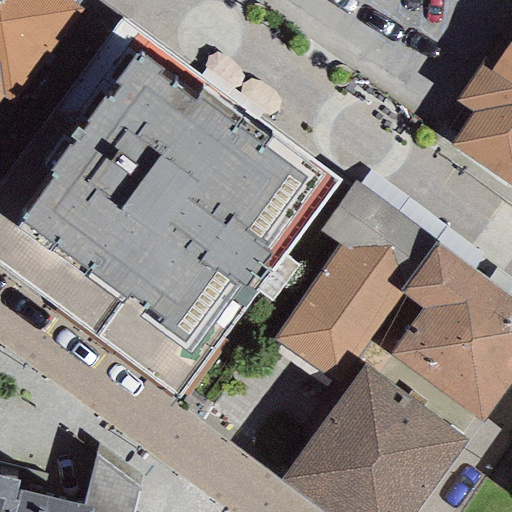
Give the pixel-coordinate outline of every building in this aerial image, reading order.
[(0,0),(0,66),(9,74),(57,6),(48,0),(0,0)] [(178,394),(339,175),(319,161),(216,85),(154,40),(120,15),(0,181),(0,262),(29,284),(48,297),(178,394)] [(511,31),(469,95),(487,107),(466,138),(511,169),(511,31)] [(0,122),(16,101),(0,89),(0,122)] [(412,285),(439,249),(354,186),(326,223),(353,242),(285,336),(306,350),(335,371),(401,277),(412,285)] [(439,249),(412,285),(435,302),(402,347),(479,403),(511,359),(511,302),(481,279),(439,249)] [(346,511),(400,511),(456,436),(429,416),(366,370),(292,472),(343,509),(346,511)] [(130,511),(138,484),(96,451),(81,511),(130,511)] [(0,511),(77,511),(79,503),(0,482),(0,511)]
